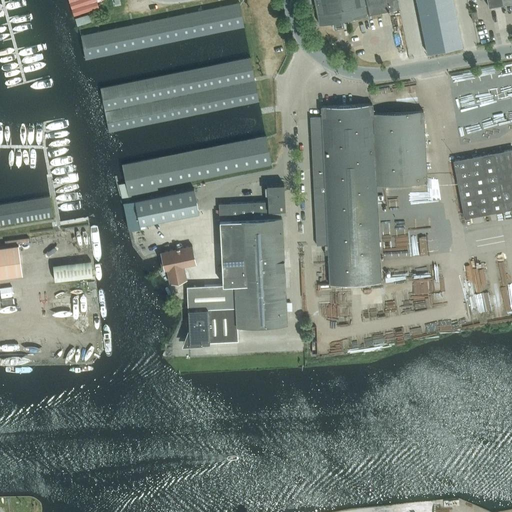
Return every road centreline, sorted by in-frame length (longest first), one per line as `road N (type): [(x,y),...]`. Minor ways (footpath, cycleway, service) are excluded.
road 1 (unclassified): [(298,318),(289,101),(313,51)]
road 2 (unclassified): [(313,51),(364,76),(511,51)]
